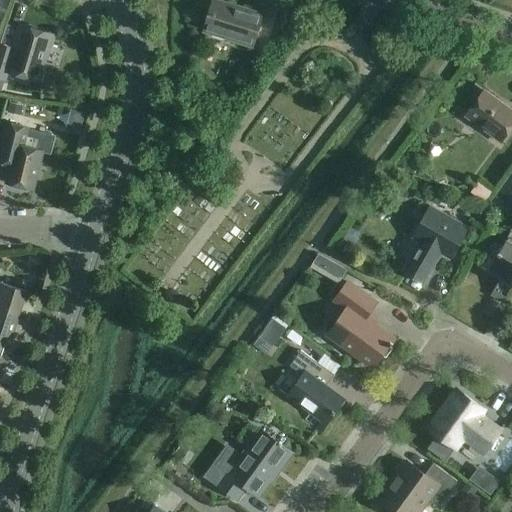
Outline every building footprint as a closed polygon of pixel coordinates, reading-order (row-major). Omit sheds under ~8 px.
[(216,0),(212,0),(203,32),(251,47),(262,14),(216,0)] [(38,82),(53,36),(20,26),(13,50),(0,45),(0,78),(4,80),(7,72),(38,82)] [(511,111),(484,91),(465,117),(500,142),(511,125),(511,111)] [(29,129),(19,126),(5,123),(0,144),(0,162),(9,165),(5,183),(33,190),(43,152),(47,153),(50,151),(53,139),(51,136),(28,130),(29,129)] [(511,169),(490,201),(509,214),(511,210),(511,169)] [(467,228),(430,206),(412,237),(423,244),(412,261),(404,257),(397,269),(423,284),(440,253),(449,259),(467,228)] [(495,243),(481,268),(499,279),(490,295),(503,302),(511,286),(511,244),(505,240),(502,247),(495,243)] [(0,308),(19,315),(26,291),(0,282),(0,308)] [(345,309),(326,335),(372,368),(388,346),(390,347),(395,340),(365,318),(376,303),(347,282),(334,300),(345,309)] [(0,333),(7,336),(7,337),(11,338),(19,315),(0,308),(0,333)] [(302,375),(287,396),(310,413),(304,421),(320,432),(334,412),(333,411),(342,398),(318,381),(327,370),(300,351),(289,366),(302,375)] [(429,429),(454,448),(462,437),(483,452),(499,431),(478,416),(483,409),(457,390),(429,429)] [(256,496),(288,452),(261,432),(234,468),(226,463),(212,482),(237,500),(245,488),(256,496)] [(405,461),(377,500),(393,511),(420,511),(431,498),(440,504),(456,481),(432,464),(424,475),(405,461)]
